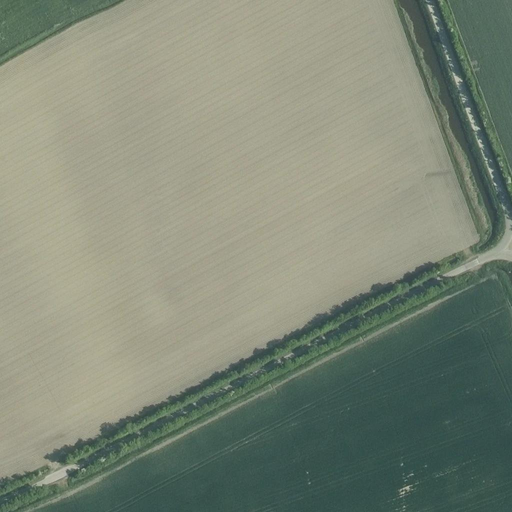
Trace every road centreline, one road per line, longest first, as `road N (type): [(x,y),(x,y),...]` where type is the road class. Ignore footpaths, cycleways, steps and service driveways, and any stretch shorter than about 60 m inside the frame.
road 1 (unclassified): [(0,502),(511,244)]
road 2 (unclassified): [(511,220),(430,0)]
